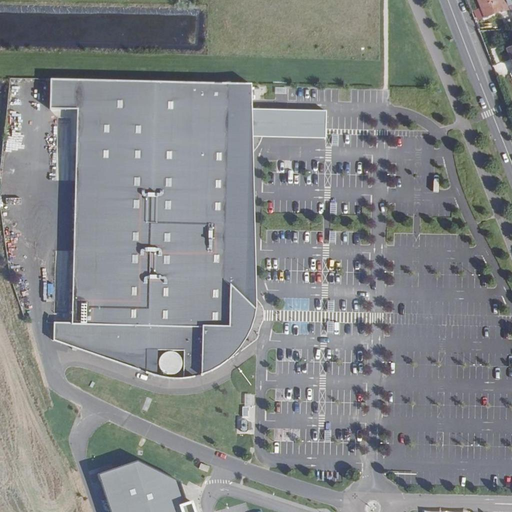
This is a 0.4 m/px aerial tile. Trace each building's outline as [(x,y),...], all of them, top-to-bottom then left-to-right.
[(501,17),(494,0),(472,0),(483,24),(501,17)] [(500,0),(494,0),(501,17),(502,18),(507,16),(500,0)] [(254,110),(253,100),(253,87),(51,82),(51,111),(78,112),(73,326),(55,326),(54,344),(159,379),(173,381),(181,382),(188,381),(194,381),(209,376),(221,371),(229,364),(232,362),(237,357),(240,354),(242,351),(246,345),(250,338),(253,330),(256,321),(258,303),(258,291),(258,281),(257,226),(255,167),(254,137),(326,139),(326,129),(326,116),(326,111),(254,110)] [(186,505),(180,486),(179,484),(138,462),(100,475),(102,481),(112,511),(197,511),(194,502),(186,505)] [(210,466),(201,464),(199,470),(208,472),(210,466)]
